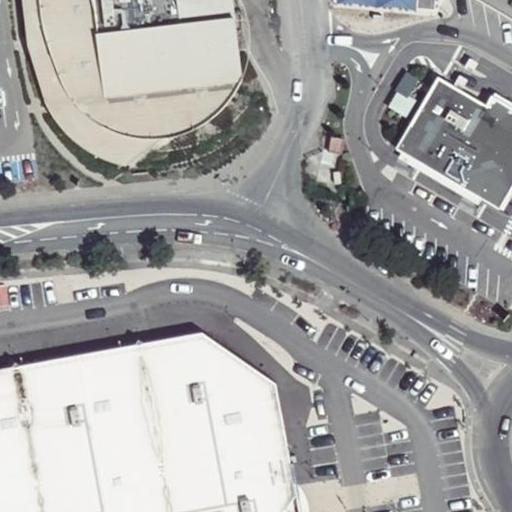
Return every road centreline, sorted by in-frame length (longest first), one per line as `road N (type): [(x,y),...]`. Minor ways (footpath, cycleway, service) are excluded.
road 1 (tertiary): [(0,249),(73,231),(188,236),(237,248),(306,276),(441,357),(491,433)]
road 2 (tertiary): [(511,357),(249,220),(195,207),(73,204),(0,213)]
